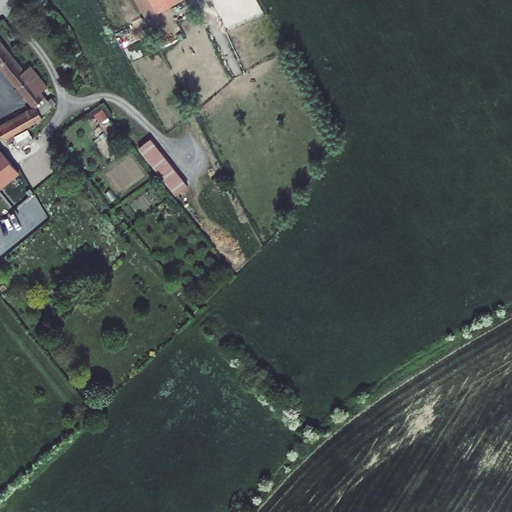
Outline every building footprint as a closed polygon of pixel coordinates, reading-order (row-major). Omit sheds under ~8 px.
[(149,0),(155,12),(180,0),(149,0)] [(0,65),(0,86),(22,113),(0,124),(0,139),(31,122),(28,118),(41,108),(37,103),(34,106),(27,96),(30,94),(12,72),(8,75),(0,65)] [(100,123),(109,118),(103,108),(94,113),(100,123)] [(174,194),(186,185),(150,137),(138,146),(174,194)] [(0,189),(16,177),(0,158),(0,189)] [(119,197),(137,183),(117,159),(100,173),(119,197)] [(49,202),(66,188),(56,176),(39,190),(49,202)]
